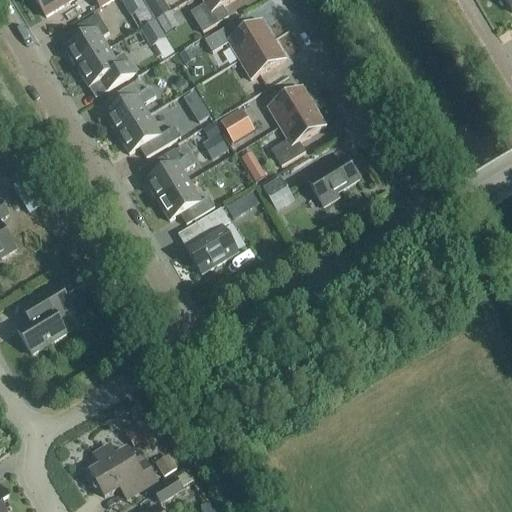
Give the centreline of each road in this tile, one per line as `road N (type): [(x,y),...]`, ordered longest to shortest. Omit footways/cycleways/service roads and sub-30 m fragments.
road 1 (residential): [(206,344),(0,15)]
road 2 (residential): [(423,223),(290,0)]
road 3 (residential): [(206,344),(238,335),(423,223)]
road 4 (residential): [(39,442),(206,344)]
